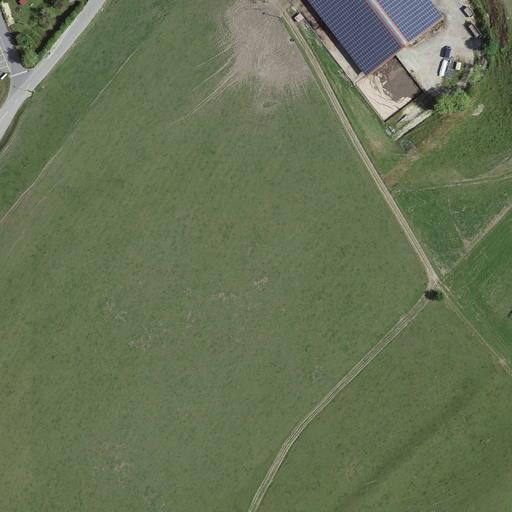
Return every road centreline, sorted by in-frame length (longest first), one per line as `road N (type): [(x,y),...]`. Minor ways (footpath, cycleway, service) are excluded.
road 1 (track): [(270,0),(285,13),(437,283),(511,365)]
road 2 (track): [(437,283),(303,422),(253,511)]
